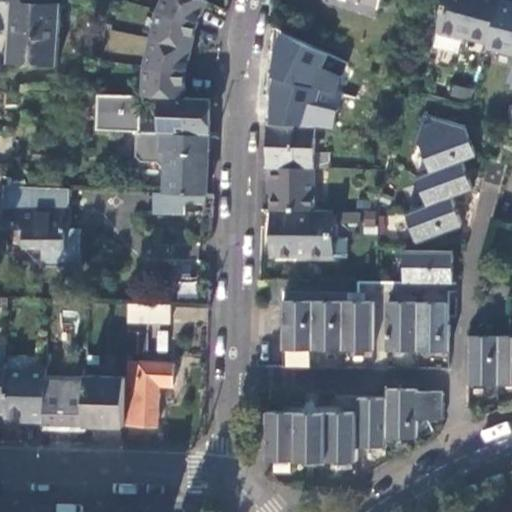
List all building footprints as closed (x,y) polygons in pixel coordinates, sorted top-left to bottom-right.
[(60,64),(63,1),(63,0),(56,0),(11,0),(11,31),(10,61),(60,64)] [(202,23),(212,1),(210,0),(160,0),(157,7),(202,23)] [(444,0),(437,26),(488,40),(499,2),(499,0),(444,0)] [(511,6),(499,2),(488,40),(487,45),(511,51),(511,6)] [(195,47),(202,23),(157,7),(150,37),(195,47)] [(189,68),(195,47),(150,37),(144,63),(189,68)] [(278,92),(322,103),(325,92),(343,96),(349,73),(331,65),(315,53),(291,42),(278,92)] [(189,68),(144,63),(142,94),(159,94),(187,95),(189,68)] [(139,94),(97,92),(97,127),(137,129),(210,132),(211,96),(187,95),(159,94),(158,119),(139,118),(139,94)] [(270,122),(295,123),(296,108),(270,108),(270,122)] [(475,154),(479,155),(468,126),(425,115),(418,141),(421,143),(431,169),(463,158),(475,154)] [(313,123),(295,123),(270,122),(269,163),(273,163),(314,165),(315,165),(313,123)] [(208,192),(210,132),(137,129),(136,154),(141,159),(158,160),(167,169),(166,191),(208,192)] [(474,187),(475,186),(463,158),(431,169),(416,174),(426,203),(451,194),(470,187),(474,187)] [(314,165),(273,163),(272,208),(309,210),(309,208),(314,208),(314,165)] [(82,266),(82,228),(73,227),(72,210),(70,209),(70,186),(4,184),(4,195),(5,207),(3,207),(3,227),(24,228),(24,248),(42,249),(43,264),(82,266)] [(166,191),(156,190),(156,212),(184,212),(184,201),(208,202),(208,192),(166,191)] [(451,194),(426,203),(406,210),(418,241),(464,224),(451,194)] [(309,210),(272,208),(272,253),(333,254),(334,209),(314,208),(309,208),(309,210)] [(362,211),(362,234),(376,234),(376,211),(362,211)] [(448,281),(453,281),(454,251),(405,251),(405,280),(448,281)] [(285,299),(284,364),(446,367),(448,281),(405,280),(336,279),(336,299),(285,299)] [(131,320),(170,322),(171,304),(131,302),(131,320)] [(149,332),(132,331),(131,354),(148,355),(149,332)] [(498,382),(498,333),(485,333),(468,333),(467,382),(498,382)] [(511,333),(498,333),(498,382),(511,382),(511,333)] [(101,354),(89,354),(88,363),(100,363),(101,354)] [(128,423),(159,423),(161,383),(174,383),(174,361),(130,359),(128,423)] [(46,417),(47,379),(48,363),(20,363),(20,374),(8,373),(6,409),(6,416),(46,417)] [(87,424),(126,425),(128,374),(88,373),(88,381),(87,424)] [(46,422),(87,424),(88,381),(47,379),(46,417),(46,422)] [(416,435),(416,418),(416,404),(416,389),(401,388),(386,388),(386,396),(386,435),(416,435)] [(416,404),(441,405),(441,395),(437,389),(416,389),(416,404)] [(356,395),(356,410),(356,446),(386,446),(386,435),(386,396),(373,396),(356,395)] [(416,418),(441,419),(441,405),(416,404),(416,418)] [(269,409),(267,458),(356,457),(356,446),(356,410),(313,409),(269,409)]
